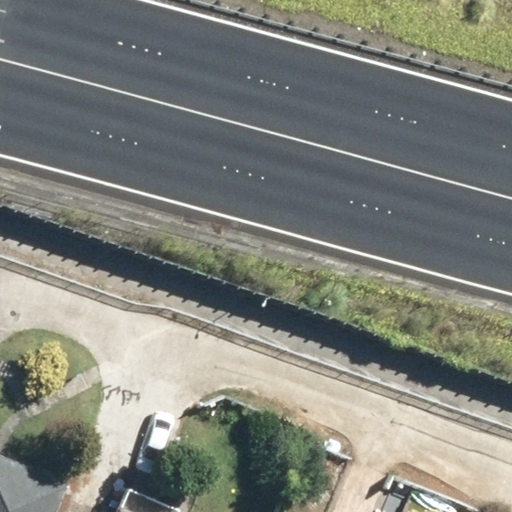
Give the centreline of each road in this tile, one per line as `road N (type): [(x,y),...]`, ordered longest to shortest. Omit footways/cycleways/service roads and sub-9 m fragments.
road 1 (motorway): [(511,182),(245,78),(0,13)]
road 2 (motorway): [(511,216),(230,171),(0,105)]
